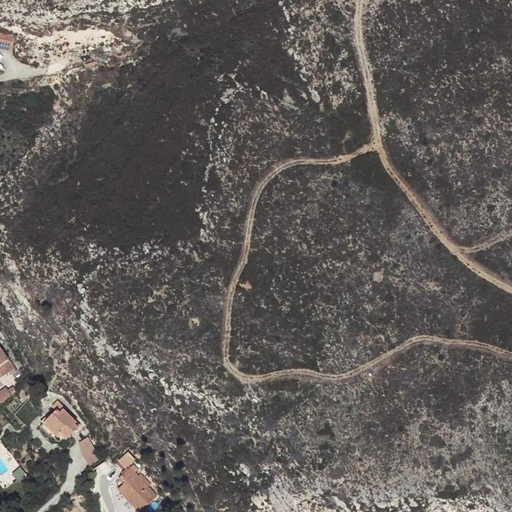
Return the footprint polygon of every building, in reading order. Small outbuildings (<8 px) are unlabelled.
[(0,43),(0,59),(12,62),(14,46),(0,43)] [(0,381),(17,370),(0,346),(0,344),(4,342),(0,336),(0,381)] [(6,391),(0,398),(0,404),(5,408),(13,397),(6,391)] [(59,410),(41,428),(61,448),(69,441),(80,428),(77,425),(79,424),(65,410),(61,413),(59,410)] [(92,436),(79,441),(89,464),(101,459),(92,436)] [(130,454),(121,462),(128,470),(137,461),(130,454)] [(132,469),(122,478),(127,483),(118,491),(137,511),(142,511),(159,497),(150,488),(153,486),(142,474),(140,477),(132,469)]
